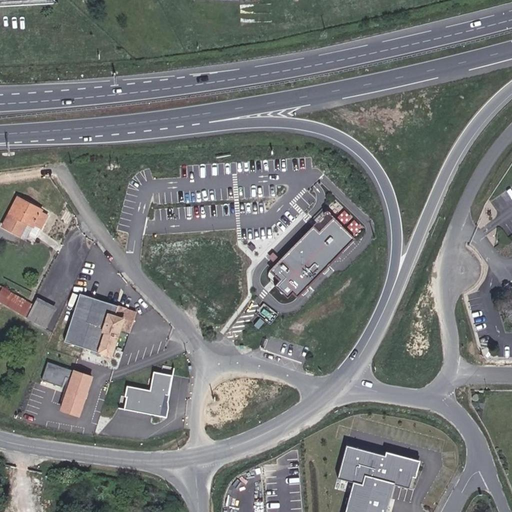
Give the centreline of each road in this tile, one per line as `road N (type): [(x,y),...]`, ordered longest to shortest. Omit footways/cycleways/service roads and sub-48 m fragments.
road 1 (trunk): [(511,18),(232,77),(65,99)]
road 2 (trunk): [(180,118),(511,50)]
road 3 (trunk): [(180,118),(316,127),(364,153),(386,189),(396,230),(393,286)]
road 4 (unclassified): [(437,392),(450,373),(449,255),(469,200),(511,133)]
road 5 (residential): [(62,178),(107,243),(212,362)]
road 6 (trunk): [(393,286),(469,131),(511,88)]
road 7 (secondary): [(0,438),(117,458),(195,456)]
road 8 (trunk): [(0,134),(180,118)]
road 9 (unknown): [(188,331),(153,360),(109,370),(96,412),(82,417)]
road 10 (secondary): [(321,396),(263,434),(195,456)]
